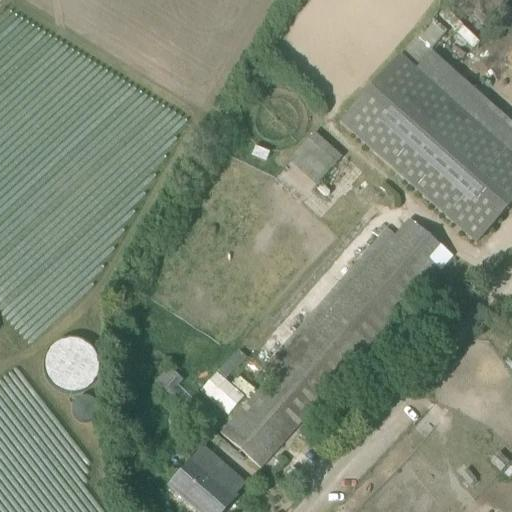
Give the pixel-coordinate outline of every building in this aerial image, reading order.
[(511,204),(511,157),(416,72),(399,57),(340,124),(476,245),(511,204)] [(310,132),(284,161),(312,187),(338,158),(310,132)] [(260,469),(449,255),(411,221),(221,435),(260,469)] [(52,374),(84,367),(78,340),(46,347),(52,374)] [(151,384),(166,396),(178,380),(164,368),(151,384)] [(197,390),(226,418),(244,400),(214,372),(197,390)] [(169,488),(196,511),(222,511),(234,499),(234,498),(244,486),(225,469),(215,481),(192,461),(169,488)] [(469,486),(477,479),(468,469),(460,476),(469,486)]
